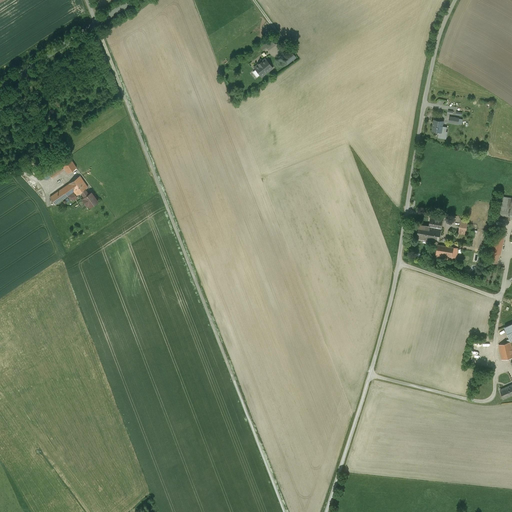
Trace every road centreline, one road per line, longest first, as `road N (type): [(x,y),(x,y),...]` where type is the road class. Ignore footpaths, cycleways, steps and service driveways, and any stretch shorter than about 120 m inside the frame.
road 1 (unclassified): [(326,511),(388,310),(426,88),(454,0)]
road 2 (unclassified): [(96,23),(283,511)]
